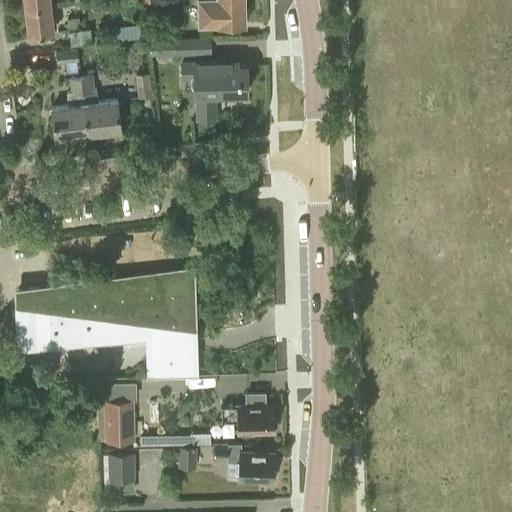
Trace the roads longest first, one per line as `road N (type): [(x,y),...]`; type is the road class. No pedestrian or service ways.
road 1 (tertiary): [(316,511),(324,402),(315,160)]
road 2 (residential): [(6,195),(315,160)]
road 3 (tertiary): [(315,160),(304,0)]
